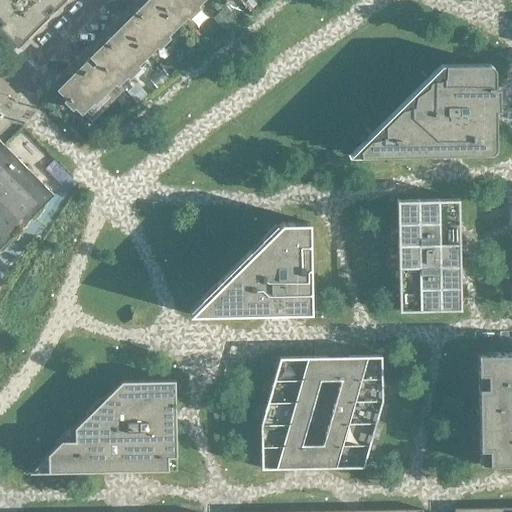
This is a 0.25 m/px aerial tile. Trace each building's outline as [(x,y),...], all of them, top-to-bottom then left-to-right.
[(16,47),(63,0),(0,0),(0,21),(3,25),(7,36),(16,45),(15,46),(16,47)] [(148,52),(178,22),(155,0),(147,0),(121,26),(148,52)] [(155,0),(178,22),(200,0),(155,0)] [(117,83),(148,52),(121,26),(91,56),(92,57),(115,80),(115,81),(117,83)] [(94,101),(115,81),(115,80),(92,57),(86,63),(85,62),(58,89),(81,111),(93,99),(94,101)] [(360,153),(360,156),(489,154),(490,153),(491,153),(493,152),(494,151),(495,150),(495,149),(496,147),(495,110),(495,108),(494,106),(493,105),(491,104),(489,103),(488,103),(474,103),(474,96),(488,95),(489,95),(491,94),(492,93),(493,92),(494,90),(494,88),(494,71),(494,69),(493,67),(492,66),(491,65),(490,65),(489,64),(487,64),(445,64),(356,153),(360,153)] [(0,247),(19,229),(19,228),(15,222),(22,215),(28,219),(51,196),(54,194),(4,144),(0,140),(0,247)] [(460,303),(459,222),(458,198),(396,200),(398,310),(460,309),(460,303)] [(309,233),(309,222),(281,223),(263,240),(260,238),(249,249),(252,252),(203,300),(200,297),(189,309),(192,311),(189,314),(262,313),(311,312),(309,233)] [(511,352),(477,353),(479,464),(511,463),(511,352)] [(260,424),(261,468),(285,468),(322,467),(362,466),(381,399),(381,355),(351,356),(314,356),(279,357),(260,424)] [(176,456),(175,423),(175,411),(175,380),(121,381),(47,453),(49,472),(168,470),(168,465),(167,465),(167,456),(176,456)]
